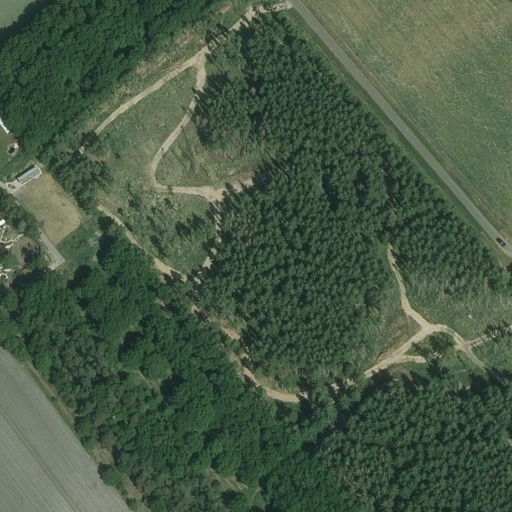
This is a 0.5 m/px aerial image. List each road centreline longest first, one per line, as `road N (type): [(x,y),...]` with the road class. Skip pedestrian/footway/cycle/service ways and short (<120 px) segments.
road 1 (track): [(251,511),(7,195)]
road 2 (unclassified): [(511,253),(292,0)]
